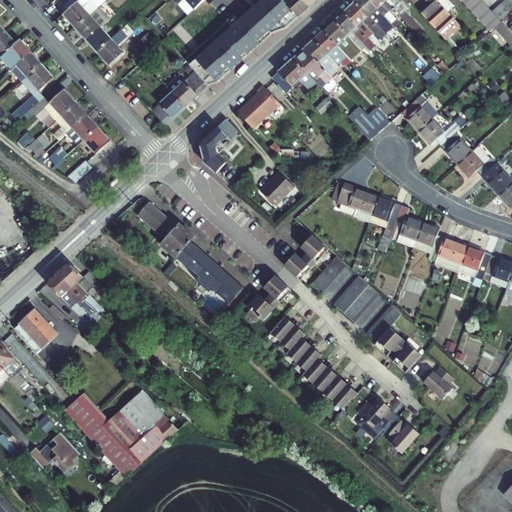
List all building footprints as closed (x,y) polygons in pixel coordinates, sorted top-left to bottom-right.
[(91,0),(83,7),(78,1),(64,14),(76,28),(98,8),(91,0)] [(227,20),(185,59),(196,72),(208,85),(215,79),(218,82),(266,38),(271,33),(286,27),(298,16),(284,1),(283,0),(265,0),(242,22),(239,20),(239,19),(232,25),(227,20)] [(186,0),(194,9),(203,0),(186,0)] [(260,0),(244,15),(239,20),(242,22),(265,0),(260,0)] [(310,6),(304,0),(284,0),(284,1),(298,16),(310,6)] [(370,0),(357,0),(355,2),(385,35),(394,27),(370,0)] [(394,8),(386,0),(370,0),(394,27),(395,28),(400,23),(390,12),(394,8)] [(410,9),(402,0),(386,0),(394,8),(419,36),(424,32),(406,12),(410,9)] [(437,0),(426,0),(429,3),(420,11),(446,39),(460,26),(454,19),(447,11),(437,0)] [(437,0),(447,11),(455,5),(450,0),(437,0)] [(461,0),(490,32),(492,31),(483,21),(477,14),(471,7),(464,0),(461,0)] [(481,0),(478,0),(476,3),(471,7),(477,14),(486,5),(481,0)] [(511,4),(508,0),(505,0),(502,3),(511,13),(511,11),(511,4)] [(385,35),(355,2),(344,12),(368,39),(374,34),(379,40),(383,37),(388,42),(390,40),(385,35)] [(502,3),(497,7),(507,17),(511,13),(502,3)] [(492,12),(486,5),(477,14),(483,21),(488,16),(492,12)] [(98,8),(76,28),(87,40),(101,27),(110,19),(99,7),(98,8)] [(497,7),(492,12),(502,22),(507,17),(497,7)] [(511,11),(511,13),(507,17),(502,22),(497,26),(495,27),(511,45),(511,11)] [(368,39),(344,12),(335,21),(363,51),(366,48),(370,52),(376,47),(368,39)] [(502,22),(492,12),(488,16),(497,26),(502,22)] [(497,26),(488,16),(483,21),(492,31),(495,27),(497,26)] [(363,51),(335,21),(324,31),(352,61),(358,56),(362,60),(367,56),(363,51)] [(87,40),(97,52),(111,39),(101,27),(87,40)] [(324,31),(314,39),(338,65),(342,61),(347,66),(352,61),(324,31)] [(0,58),(16,44),(6,32),(0,36),(0,58)] [(148,33),(136,44),(141,51),(153,39),(148,33)] [(111,39),(97,52),(110,66),(124,53),(111,39)] [(338,65),(314,39),(305,48),(333,78),(338,74),(336,72),(340,67),(338,65)] [(16,44),(0,58),(0,59),(10,71),(11,70),(31,52),(20,40),(16,44)] [(317,82),(327,94),(338,84),(333,78),(305,48),(294,58),(317,82)] [(31,52),(11,70),(22,82),(42,64),(31,52)] [(272,78),(287,93),(294,87),(293,86),(301,79),(310,89),(317,82),(294,58),(272,78)] [(442,61),(437,66),(444,74),(450,70),(442,61)] [(54,78),(42,64),(22,82),(18,86),(23,92),(27,88),(34,96),(39,92),(54,78)] [(424,76),(432,84),(440,76),(433,68),(424,76)] [(208,85),(196,72),(185,82),(180,76),(167,87),(186,107),(209,86),(208,85)] [(263,85),(257,91),(259,93),(238,112),(253,129),(280,104),(263,85)] [(186,107),(167,87),(160,94),(165,100),(152,111),(165,125),(186,107)] [(57,122),(77,103),(64,89),(49,103),(44,97),(31,110),(36,116),(44,108),(57,122)] [(25,115),(31,110),(44,97),(39,92),(34,96),(19,109),(25,115)] [(402,113),(419,132),(433,119),(438,114),(421,95),(402,113)] [(333,104),(327,98),(316,109),(322,114),(333,104)] [(59,141),(67,133),(88,115),(77,103),(57,122),(62,127),(53,135),(59,141)] [(360,107),(349,117),(371,141),(382,131),(368,116),(360,107)] [(378,108),(368,116),(382,131),(391,123),(378,108)] [(84,140),(98,127),(88,115),(67,133),(74,141),(70,143),(75,148),(84,140)] [(436,140),(441,146),(455,133),(460,129),(455,123),(445,132),(433,119),(419,132),(431,145),(436,140)] [(224,151),(234,142),(219,126),(200,143),(206,163),(217,174),(227,163),(222,159),(227,154),(224,151)] [(98,127),(84,140),(97,153),(111,141),(98,127)] [(441,146),(458,164),(472,152),(455,133),(441,146)] [(42,135),(29,146),(36,154),(43,148),(49,142),(42,135)] [(275,143),(268,148),(276,156),(282,151),(275,143)] [(478,146),(472,152),(458,164),(470,178),(478,170),(483,176),(497,163),(492,158),(490,159),(478,146)] [(61,147),(49,157),(56,165),(68,155),(61,147)] [(43,148),(36,154),(34,156),(38,160),(42,156),(46,152),(43,148)] [(69,177),(76,182),(93,167),(87,161),(69,177)] [(483,176),(500,195),(511,183),(511,179),(497,163),(483,176)] [(295,186),(280,172),(261,192),(276,206),(295,186)] [(511,183),(500,195),(511,208),(511,183)] [(379,197),(345,184),(338,203),(357,210),(354,217),(369,223),(370,221),(379,197)] [(403,205),(379,197),(370,221),(386,227),(378,250),(385,252),(391,239),(403,205)] [(195,237),(180,224),(178,227),(175,230),(171,227),(174,223),(150,202),(138,215),(163,237),(164,236),(167,239),(162,245),(176,258),(191,241),(195,237)] [(410,208),(403,205),(391,239),(414,247),(423,222),(407,216),(410,208)] [(423,222),(414,247),(431,254),(429,259),(436,262),(445,237),(438,235),(440,228),(423,222)] [(296,254),(286,265),(286,267),(301,281),(302,280),(329,249),(313,235),(301,248),(308,253),(311,256),(305,262),(302,259),(296,254)] [(445,237),(436,262),(459,271),(468,246),(445,237)] [(244,288),(191,241),(176,258),(198,277),(196,280),(210,293),(213,290),(229,305),(244,288)] [(492,255),(468,246),(459,271),(476,277),(476,276),(484,278),(492,255)] [(311,256),(308,253),(302,259),(305,262),(311,256)] [(364,255),(358,253),(352,269),(357,273),(364,255)] [(511,273),(511,262),(492,255),(484,278),(491,281),(490,282),(507,288),(511,273)] [(312,285),(322,294),(347,265),(337,256),(312,285)] [(70,262),(59,272),(83,298),(96,310),(99,313),(103,309),(90,295),(88,297),(86,295),(99,283),(89,272),(84,277),(75,268),(70,262)] [(59,272),(48,283),(71,308),(79,301),(81,303),(79,304),(91,315),(96,310),(83,298),(59,272)] [(264,321),(291,291),(292,290),(277,276),(275,276),(265,288),(271,294),(274,297),(269,303),(265,300),(259,294),(255,298),(248,307),(251,310),(247,314),(257,323),(261,318),(264,321)] [(368,284),(359,276),(334,304),(355,322),(380,294),(368,284)] [(274,297),(271,294),(265,300),(269,303),(274,297)] [(66,316),(53,305),(51,308),(63,319),(66,316)] [(403,314),(392,305),(367,333),(377,343),(375,346),(387,357),(393,351),(396,347),(402,353),(399,356),(393,362),(406,373),(415,362),(422,355),(390,328),(403,314)] [(38,353),(56,336),(41,320),(44,318),(36,309),(20,324),(15,329),(38,353)] [(343,410),(357,393),(319,359),(322,355),(302,338),(306,334),(286,316),(271,332),(291,350),(288,354),(307,371),(304,375),(343,410)] [(58,334),(44,318),(41,320),(56,336),(58,334)] [(0,342),(0,365),(9,375),(33,402),(39,397),(18,374),(23,368),(0,342)] [(396,347),(393,351),(399,356),(402,353),(396,347)] [(0,384),(9,375),(0,365),(0,384)] [(455,379),(441,366),(435,372),(434,371),(424,382),(444,400),(454,388),(449,385),(455,379)] [(489,390),(495,380),(477,369),(474,377),(489,390)] [(110,421),(99,410),(84,394),(65,411),(120,472),(125,477),(126,478),(179,430),(143,390),(110,421)] [(391,408),(380,399),(357,424),(377,441),(398,418),(390,410),(391,408)] [(55,426),(46,416),(36,425),(45,435),(55,426)] [(389,434),(395,439),(391,443),(403,453),(420,434),(409,424),(407,426),(401,420),(389,434)] [(30,454),(44,470),(50,464),(53,460),(65,473),(76,463),(74,461),(81,455),(61,433),(53,440),(54,441),(41,453),(36,448),(30,454)] [(0,439),(8,448),(11,444),(3,435),(0,437),(0,439)] [(0,466),(7,474),(12,469),(0,455),(0,466)] [(125,477),(120,472),(110,481),(114,487),(125,477)] [(0,511),(17,511),(0,492),(0,511)]
